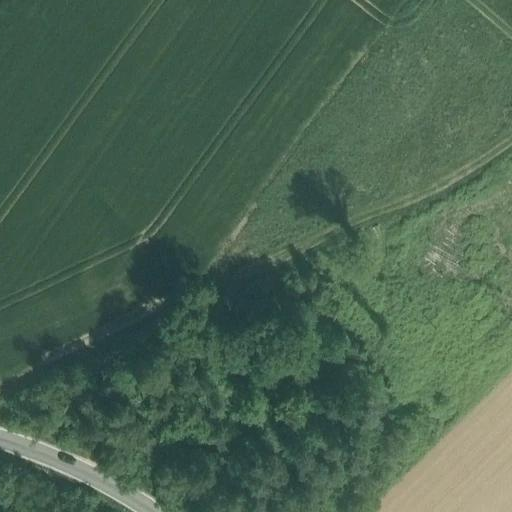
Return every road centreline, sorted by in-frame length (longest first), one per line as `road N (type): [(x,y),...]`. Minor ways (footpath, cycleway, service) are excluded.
road 1 (track): [(511,144),(398,213),(0,394)]
road 2 (secondary): [(0,435),(38,447),(151,511)]
